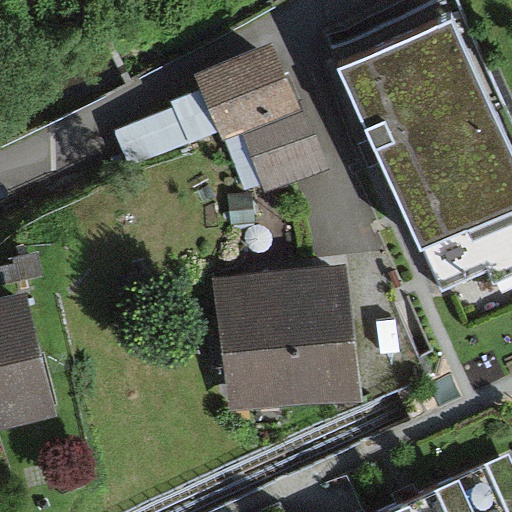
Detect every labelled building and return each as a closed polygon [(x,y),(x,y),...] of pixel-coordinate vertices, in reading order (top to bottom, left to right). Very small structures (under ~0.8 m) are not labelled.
[(511,293),(511,142),(458,16),(337,67),(444,322),(511,293)] [(243,133),(271,193),(325,169),(267,42),(196,75),(226,140),(243,133)] [(132,172),(218,142),(204,104),(119,134),(132,172)] [(338,276),(221,288),(234,401),(351,389),(338,276)] [(25,310),(0,314),(0,436),(49,427),(25,310)] [(511,511),(511,463),(508,455),(379,511),(511,511)]
